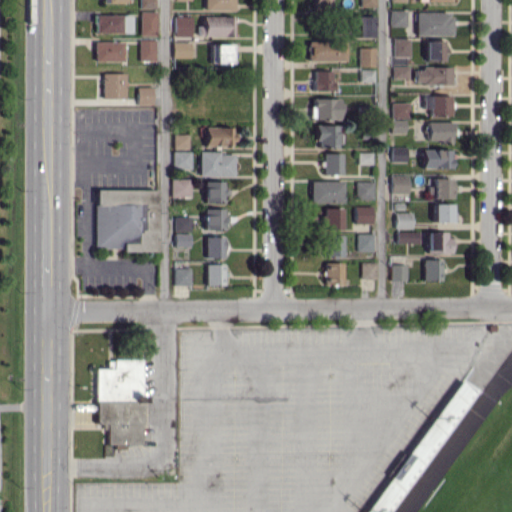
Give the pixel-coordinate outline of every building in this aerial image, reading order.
[(138,0),(139,8),(155,7),(154,0),(138,0)] [(233,10),(233,0),(202,0),(203,10),(233,10)] [(330,0),(311,0),(312,10),(331,9),(330,0)] [(406,10),(389,10),(389,26),(406,26),(406,10)] [(139,36),(156,36),(155,11),(139,11),(139,36)] [(414,12),(415,35),(450,35),(450,12),(414,12)] [(130,14),(94,15),(94,33),(130,32),(130,14)] [(190,15),(172,16),(173,36),(190,36),(190,15)] [(372,15),(350,16),(351,37),(373,36),(372,15)] [(198,35),(231,36),(232,17),(199,16),(198,35)] [(137,60),(154,60),(154,39),(138,39),(137,60)] [(409,39),(392,39),(392,56),(409,56),(409,39)] [(344,60),(344,40),(306,41),(306,61),(344,60)] [(423,59),(444,60),(445,40),(424,40),(423,59)] [(122,41),(92,41),(93,61),(122,60),(122,41)] [(189,42),(171,42),(171,57),(189,57),(189,42)] [(229,63),(229,44),(210,44),(210,63),(229,63)] [(358,66),(374,66),(374,48),(357,48),(358,66)] [(392,78),(408,78),(408,66),(392,66),(392,78)] [(450,67),(413,67),(413,84),(450,83),(450,67)] [(373,69),(358,69),(358,81),(373,81),(373,69)] [(312,90),(331,90),(331,70),(312,70),(312,90)] [(124,98),(123,72),(100,73),(101,98),(124,98)] [(136,104),(151,104),(151,86),(135,86),(136,104)] [(450,95),(422,95),(422,108),(429,108),(429,115),(451,114),(450,95)] [(338,98),(312,97),(312,119),(338,119),(338,98)] [(408,102),(390,103),(391,117),(408,117),(408,102)] [(404,119),(389,119),(389,132),(404,132),(404,119)] [(452,121),(426,122),(427,140),(439,139),(439,143),(452,142),(452,121)] [(314,145),(340,145),(340,133),(336,133),(336,124),(314,125),(314,145)] [(232,126),(203,127),(203,146),(232,145),(232,126)] [(171,147),(186,148),(187,134),(172,134),(171,147)] [(405,161),(405,147),(390,146),(390,161),(405,161)] [(421,168),(450,168),(450,149),(421,149),(421,168)] [(171,169),(190,169),(189,151),(170,151),(171,169)] [(197,176),(233,176),(233,152),(197,152),(197,176)] [(340,152),(321,153),(322,174),(340,174),(340,152)] [(371,152),(356,152),(356,163),(371,164),(371,152)] [(407,193),(406,175),(389,175),(389,193),(407,193)] [(450,197),(450,178),(432,178),(432,186),(426,186),(426,197),(450,197)] [(189,179),(169,179),(169,197),(189,197),(189,179)] [(203,201),(224,201),(224,180),(202,181),(203,201)] [(342,180),(309,181),(309,202),(342,202),(342,180)] [(372,181),(354,181),(354,198),(372,199),(372,181)] [(155,189),(93,189),(92,249),(154,250),(155,189)] [(431,221),(450,222),(450,204),(432,203),(431,221)] [(370,223),(370,206),(353,206),(353,223),(370,223)] [(341,228),(341,207),(322,207),(322,228),(341,228)] [(203,229),(222,229),(222,208),(202,208),(203,229)] [(393,212),(393,227),(410,228),(410,212),(393,212)] [(189,215),(172,215),(173,230),(189,230),(189,215)] [(395,231),(395,242),(417,242),(417,231),(395,231)] [(425,253),(449,252),(448,231),(425,232),(425,253)] [(188,233),(172,233),(172,246),(188,246),(188,233)] [(355,233),(355,251),(371,251),(371,233),(355,233)] [(342,256),(341,235),(323,235),(323,256),(342,256)] [(203,257),(222,257),(222,236),(203,236),(203,257)] [(440,259),(421,259),(421,280),(440,280),(440,259)] [(374,261),(359,261),(359,278),(374,278),(374,261)] [(323,283),(341,283),(341,262),(322,262),(323,283)] [(204,263),(203,285),(221,285),(222,264),(204,263)] [(404,264),(388,264),(389,280),(405,280),(404,264)] [(188,285),(188,268),(172,268),(172,285),(188,285)] [(94,368),(94,423),(104,424),(104,443),(140,444),(140,358),(112,358),(112,368),(94,368)]
